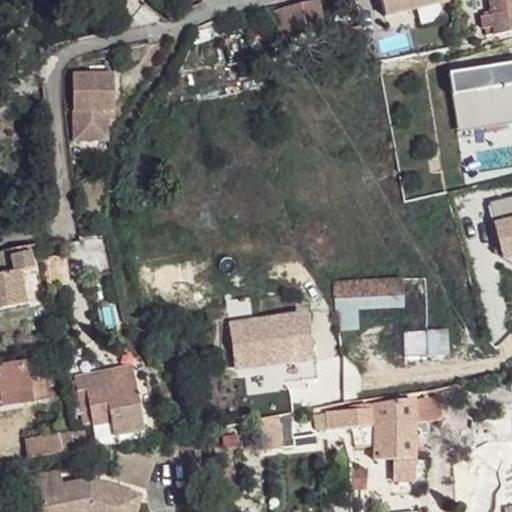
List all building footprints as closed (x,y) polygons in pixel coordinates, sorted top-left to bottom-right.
[(381,0),(386,21),(439,9),(437,1),(441,0),(381,0)] [(439,9),(455,5),(455,0),(441,0),(437,1),(439,9)] [(496,32),(497,40),(511,35),(511,0),(493,0),(494,12),(495,20),(486,21),(486,33),(496,32)] [(289,37),(321,30),(316,3),(285,11),(289,37)] [(494,12),(485,13),(486,21),(495,20),(494,12)] [(345,33),(352,62),(365,59),(359,29),(345,33)] [(323,44),(321,30),(289,37),(292,51),(323,44)] [(67,107),(100,109),(102,72),(70,70),(67,107)] [(100,109),(67,107),(66,137),(99,138),(101,109),(109,110),(111,72),(102,72),(100,109)] [(34,275),(38,298),(42,296),(32,251),(29,252),(34,275)] [(29,252),(0,258),(0,315),(28,310),(26,300),(21,278),(34,275),(29,252)] [(73,287),(64,253),(40,259),(48,293),(73,287)] [(21,278),(26,300),(38,298),(34,275),(21,278)] [(441,324),(419,325),(417,281),(396,282),(397,299),(400,338),(420,337),(422,357),(443,355),(441,324)] [(334,303),(397,299),(396,282),(334,286),(334,303)] [(249,368),(271,365),(273,384),(315,379),(314,367),(310,337),(306,338),(304,318),(229,327),(235,369),(249,368)] [(422,357),(420,337),(400,338),(401,358),(422,357)] [(27,381),(24,365),(0,369),(0,395),(3,409),(32,403),(27,381)] [(46,367),(24,365),(27,381),(32,403),(52,400),(46,367)] [(251,387),(273,384),(271,365),(249,368),(251,387)] [(78,391),(85,390),(86,394),(77,396),(82,425),(91,424),(92,428),(112,424),(114,437),(142,432),(130,367),(75,377),(78,391)] [(414,423),(443,420),(441,398),(413,401),(414,423)] [(411,462),(414,462),(414,423),(413,401),(368,407),(368,412),(326,414),(328,431),(353,429),(370,428),(370,426),(374,427),(374,461),(392,461),(411,462)] [(261,451),(281,450),(278,426),(259,427),(261,451)] [(370,428),(353,429),(353,436),(374,434),(374,427),(370,426),(370,428)] [(58,437),(26,443),(29,460),(74,452),(71,436),(59,439),(58,437)] [(109,451),(110,459),(114,459),(113,478),(142,488),(152,458),(125,451),(109,451)] [(411,462),(392,461),(391,481),(410,481),(411,462)] [(414,462),(411,462),(410,481),(410,494),(415,494),(425,486),(426,462),(414,462)] [(30,476),(33,491),(62,485),(59,471),(30,476)] [(62,485),(33,491),(36,511),(134,511),(140,496),(90,480),(62,485)]
